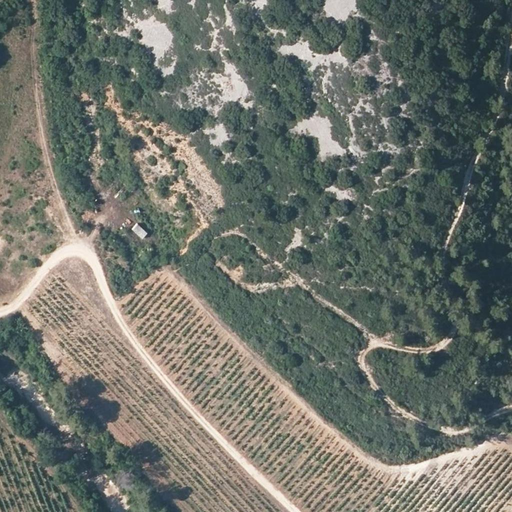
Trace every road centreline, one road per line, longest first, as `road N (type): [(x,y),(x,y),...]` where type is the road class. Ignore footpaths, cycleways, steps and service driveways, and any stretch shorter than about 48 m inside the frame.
road 1 (track): [(511,408),(461,429),(413,419),(370,381),(359,351),(377,341),(423,350),(452,334),(454,303),(440,260),(497,111),(511,25)]
road 2 (track): [(297,511),(139,346),(92,254),(81,248),(58,256),(30,294),(0,312)]
